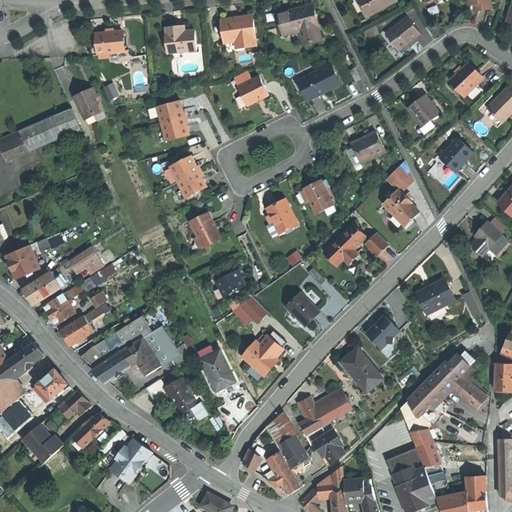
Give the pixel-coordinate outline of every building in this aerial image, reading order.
[(359,0),(368,16),(397,0),(359,0)] [(475,0),(476,3),(477,6),(477,10),(493,7),(491,0),(475,0)] [(296,10),(279,15),(285,34),(301,30),(305,43),(322,38),(319,26),(314,5),(296,10)] [(234,18),(222,20),(225,42),(236,41),(244,40),(245,47),(257,45),(253,16),(248,16),(242,17),(242,18),(234,19),(234,18)] [(410,17),(387,33),(400,50),(411,42),(422,34),(410,17)] [(172,27),(167,28),(168,33),(167,34),(169,52),(197,49),(195,31),(185,32),(178,33),(177,30),(177,27),(172,27)] [(111,32),(98,33),(100,54),(101,54),(111,53),(126,51),(124,31),(111,32)] [(244,40),(236,41),(236,48),(245,47),(244,40)] [(460,72),(451,81),(466,96),(485,78),(470,63),(460,72)] [(331,66),(300,81),(309,100),(325,92),(340,84),(331,66)] [(356,67),(350,70),(356,82),(362,79),(356,67)] [(248,73),(237,78),(241,86),(252,81),(248,73)] [(241,86),(239,87),(248,105),(259,100),(269,95),(260,77),(252,81),(241,86)] [(511,91),(508,88),(488,109),(504,123),(511,114),(511,91)] [(85,92),(76,96),(87,119),(86,116),(95,112),(96,115),(105,111),(100,102),(102,99),(99,94),(95,96),(92,89),(85,92)] [(419,101),(410,108),(424,126),(425,126),(433,120),(442,113),(428,95),(419,101)] [(181,100),(157,106),(160,115),(162,123),(185,117),(183,108),(181,100)] [(157,106),(150,108),(153,117),(160,115),(157,106)] [(73,108),(56,115),(64,135),(82,128),(73,108)] [(56,115),(20,130),(23,137),(3,146),(8,159),(64,135),(56,115)] [(185,117),(162,123),(164,130),(166,140),(190,134),(188,125),(185,117)] [(425,126),(424,126),(421,128),(426,133),(437,125),(433,120),(425,126)] [(20,130),(0,139),(3,146),(23,137),(20,130)] [(164,130),(157,132),(159,142),(166,140),(164,130)] [(364,138),(352,144),(357,154),(361,163),(386,150),(377,131),(364,138)] [(458,139),(441,157),(456,172),(465,163),(474,153),(458,139)] [(357,154),(350,157),(355,168),(359,169),(364,167),(361,163),(357,154)] [(193,156),(171,166),(182,188),(187,198),(208,187),(205,180),(197,164),(193,156)] [(314,185),(305,189),(311,201),(316,210),(333,201),(327,188),(323,180),(314,185)] [(182,188),(176,192),(180,201),(187,198),(182,188)] [(511,188),(508,193),(499,203),(511,215),(511,188)] [(305,189),(301,191),(306,203),(311,201),(305,189)] [(399,190),(384,204),(405,226),(406,226),(404,225),(411,218),(412,220),(416,216),(420,213),(411,204),(412,203),(403,192),(402,193),(399,190)] [(277,203),(268,207),(272,215),(275,221),(281,233),(299,224),(286,198),(277,203)] [(333,201),(316,210),(317,213),(335,204),(333,201)] [(209,213),(191,222),(199,237),(203,245),(204,247),(222,238),(222,237),(221,238),(215,228),(217,227),(214,222),(209,213)] [(483,229),(476,236),(479,238),(472,246),(484,256),(504,235),(490,222),(483,229)] [(355,224),(327,251),(340,265),(345,259),(355,249),(367,237),(355,224)] [(61,233),(48,238),(52,248),(65,242),(61,233)] [(30,235),(18,241),(20,247),(33,241),(30,235)] [(391,246),(380,235),(369,246),(380,257),(391,246)] [(199,237),(195,239),(200,247),(203,245),(199,237)] [(48,238),(31,246),(35,255),(52,248),(48,238)] [(30,245),(7,255),(13,266),(18,278),(41,268),(35,255),(31,246),(30,245)] [(94,246),(56,270),(60,276),(67,272),(71,277),(89,266),(93,272),(105,264),(94,246)] [(355,249),(345,259),(350,265),(355,260),(360,254),(355,249)] [(294,265),(304,257),(298,250),(288,258),(294,265)] [(112,263),(101,271),(103,274),(105,277),(117,270),(112,263)] [(324,278),(313,266),(307,271),(319,283),(324,278)] [(238,270),(217,280),(221,287),(225,296),(247,286),(242,278),(238,270)] [(54,271),(26,289),(31,296),(35,303),(63,286),(60,281),(57,277),(54,271)] [(101,271),(84,281),(86,284),(103,274),(101,271)] [(423,290),(419,293),(429,313),(455,300),(445,279),(436,284),(427,288),(423,290)] [(84,281),(80,284),(84,291),(85,293),(90,289),(86,284),(84,281)] [(80,284),(65,293),(69,300),(84,291),(80,284)] [(225,296),(221,287),(216,290),(220,299),(225,296)] [(103,292),(93,298),(98,307),(109,300),(103,292)] [(64,293),(45,305),(51,314),(58,324),(77,312),(69,300),(65,293),(64,293)] [(318,311),(301,293),(287,307),(304,325),(311,318),(318,311)] [(254,296),(241,305),(253,317),(254,318),(257,315),(260,319),(268,311),(254,296)] [(474,297),(467,301),(475,316),(482,313),(474,297)] [(241,305),(235,310),(247,323),(253,317),(241,305)] [(100,306),(85,316),(90,323),(105,313),(100,306)] [(148,375),(163,365),(172,358),(178,368),(193,358),(186,344),(178,347),(152,308),(94,345),(91,348),(82,357),(96,368),(95,369),(101,376),(107,382),(139,361),(148,375)] [(401,330),(386,315),(368,333),(376,340),(383,347),(388,342),(394,342),(394,336),(401,330)] [(90,323),(85,316),(62,330),(67,338),(72,345),(95,331),(90,323)] [(22,326),(0,339),(0,348),(3,354),(31,337),(22,326)] [(274,331),(269,337),(283,348),(287,343),(274,331)] [(511,332),(497,363),(496,367),(496,379),(495,391),(511,391),(511,332)] [(269,337),(268,336),(260,345),(256,342),(247,353),(253,359),(250,362),(266,375),(274,366),(271,363),(275,358),(279,353),(283,349),(283,348),(269,337)] [(37,344),(12,361),(20,374),(47,355),(37,344)] [(213,345),(199,352),(203,359),(216,352),(213,345)] [(351,354),(342,361),(368,392),(384,378),(358,347),(351,354)] [(216,352),(203,359),(218,390),(228,385),(237,380),(221,349),(216,352)] [(474,358),(467,351),(461,356),(469,364),(474,358)] [(253,359),(247,353),(244,357),(250,362),(253,359)] [(459,354),(451,363),(449,362),(410,401),(417,417),(434,426),(446,412),(449,405),(440,397),(450,387),(477,410),(489,396),(480,388),(482,386),(471,376),(476,371),(469,364),(461,356),(459,354)] [(12,361),(0,370),(11,385),(16,381),(14,378),(20,374),(12,361)] [(0,370),(0,369),(0,389),(7,398),(22,388),(16,381),(11,385),(0,370)] [(59,371),(42,385),(54,399),(71,385),(59,371)] [(167,388),(166,388),(171,397),(183,414),(192,408),(199,403),(183,377),(167,388)] [(167,388),(161,379),(147,388),(158,405),(165,401),(171,397),(166,388),(167,388)] [(40,385),(35,390),(43,398),(48,394),(40,385)] [(305,398),(299,401),(308,419),(300,423),(306,435),(325,423),(352,407),(351,403),(350,403),(341,386),(333,391),(335,393),(315,404),(310,396),(305,398)] [(22,388),(7,398),(13,407),(27,395),(24,391),(22,388)] [(43,398),(35,390),(24,399),(45,423),(46,422),(56,413),(43,398)] [(82,392),(64,408),(73,419),(82,411),(91,402),(92,402),(82,392)] [(199,403),(192,408),(199,421),(212,413),(203,401),(199,403)] [(408,424),(411,431),(425,466),(441,464),(429,428),(434,427),(417,417),(409,401),(402,409),(408,424)] [(95,407),(91,402),(82,411),(86,415),(95,407)] [(219,413),(211,417),(218,429),(225,426),(219,413)] [(282,413),(268,425),(279,444),(282,442),(295,434),(282,413)] [(114,422),(103,414),(91,425),(101,434),(114,422)] [(511,420),(500,427),(500,439),(501,495),(511,500),(511,420)] [(58,435),(46,422),(45,423),(44,424),(55,437),(58,435)] [(332,422),(326,425),(330,432),(335,428),(332,422)] [(55,437),(44,424),(27,439),(48,463),(67,445),(58,435),(55,437)] [(101,434),(91,425),(86,430),(95,439),(101,434)] [(324,426),(324,425),(307,435),(313,444),(317,441),(325,455),(327,454),(332,463),(346,452),(342,445),(344,443),(335,428),(330,432),(326,425),(324,426)] [(85,429),(77,437),(87,447),(95,439),(86,430),(85,429)] [(130,434),(123,430),(104,450),(110,456),(130,434)] [(284,453),(288,460),(304,451),(299,440),(295,434),(282,442),(287,451),(284,453)] [(157,453),(138,439),(132,448),(129,447),(120,460),(122,462),(116,471),(135,484),(142,475),(140,474),(143,470),(146,469),(146,466),(149,462),(150,463),(157,453)] [(262,458),(255,439),(243,463),(249,466),(254,470),(262,458)] [(308,458),(304,451),(288,460),(293,467),(297,465),(301,462),(304,466),(311,462),(308,458)] [(268,459),(273,469),(287,460),(282,452),(268,459)] [(287,460),(273,469),(264,474),(264,475),(267,475),(270,479),(278,486),(280,484),(282,483),(285,487),(286,486),(291,493),(301,486),(289,469),(287,460)] [(441,464),(425,466),(425,467),(438,498),(452,495),(441,464)] [(414,467),(394,475),(408,511),(410,511),(419,509),(429,505),(429,503),(438,500),(438,498),(425,467),(416,471),(414,467)] [(346,496),(344,483),(345,482),(344,471),(326,479),(327,485),(319,486),(318,485),(306,498),(301,504),(311,511),(320,511),(315,505),(320,500),(320,499),(336,497),(337,508),(333,508),(333,511),(347,511),(347,507),(347,504),(346,496)] [(438,498),(438,500),(443,511),(470,511),(470,510),(488,509),(487,491),(487,476),(468,477),(469,492),(452,495),(438,498)] [(372,487),(364,488),(364,479),(354,480),(354,482),(345,482),(346,496),(347,504),(357,503),(366,502),(375,498),(376,498),(372,487)] [(231,511),(233,508),(210,495),(203,507),(212,511),(231,511)] [(366,502),(365,511),(379,511),(375,498),(366,502)]
